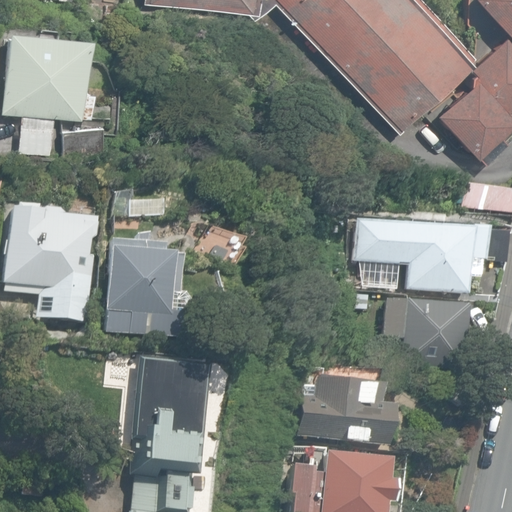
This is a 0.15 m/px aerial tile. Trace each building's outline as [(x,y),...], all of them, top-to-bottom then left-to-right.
[(480,154),(485,160),(501,145),(498,142),(511,128),(511,116),(507,112),(511,106),(511,48),(498,35),(473,58),(417,0),(141,0),(141,3),(253,12),(256,17),(272,3),(396,134),(463,68),(467,73),(467,75),(466,83),(431,113),(475,159),(480,154)] [(511,0),(472,0),(510,39),(511,36),(511,0)] [(60,132),(63,162),(103,158),(99,127),(97,127),(98,116),(86,115),(88,91),(80,91),(83,36),(4,31),(0,93),(0,112),(18,114),(15,152),(48,154),(50,127),(72,128),(72,131),(60,132)] [(453,207),(511,213),(511,190),(456,185),(453,207)] [(127,203),(127,218),(162,217),(161,201),(127,203)] [(32,319),(86,324),(92,255),(88,255),(89,240),(93,241),(95,219),(60,216),(61,209),(15,205),(15,209),(9,208),(1,291),(34,294),(32,319)] [(400,290),(462,295),(464,280),(475,281),(477,262),(504,264),(507,230),(483,228),(354,218),(351,261),(402,265),(400,290)] [(103,333),(190,337),(191,301),(183,292),(178,292),(178,255),(164,254),(164,243),(146,242),(147,234),(131,234),(131,241),(107,240),(103,333)] [(363,310),(365,292),(354,291),(352,309),(363,310)] [(396,364),(458,369),(463,303),(381,297),(378,338),(397,340),(396,364)] [(206,511),(229,368),(139,357),(139,361),(123,358),(119,384),(132,386),(125,441),(133,442),(124,511),(206,511)] [(305,438),(384,448),(388,407),(375,405),(378,386),(312,378),(311,387),(300,386),(295,435),(306,436),(305,438)] [(442,397),(455,408),(463,397),(450,387),(442,397)] [(105,411),(113,417),(124,413),(126,401),(117,395),(107,400),(105,411)] [(375,511),(377,506),(382,507),(385,484),(379,483),(381,462),(317,455),(315,471),(285,468),(282,497),(285,497),(283,511),(375,511)] [(20,494),(41,496),(43,479),(21,478),(20,494)]
